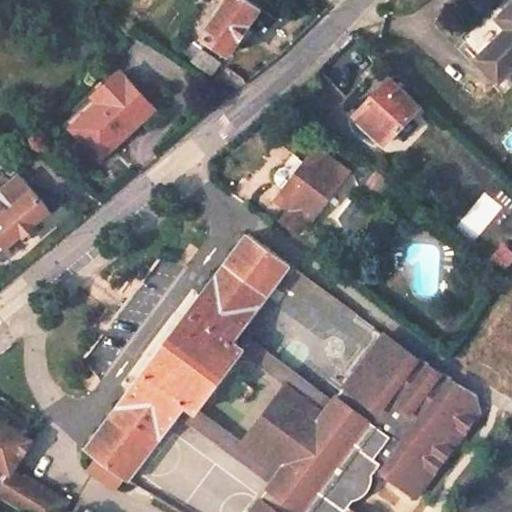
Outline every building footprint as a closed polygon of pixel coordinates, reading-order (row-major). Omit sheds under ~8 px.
[(259,7),(248,0),(228,0),(204,35),(228,52),(259,7)] [(464,0),(461,0),(437,20),(453,40),(480,19),(464,0)] [(511,66),(511,4),(497,19),(507,28),(476,59),(497,81),(511,66)] [(197,46),(191,41),(182,51),(189,56),(197,46)] [(221,63),(202,48),(192,61),(212,75),(221,63)] [(154,109),(120,70),(93,96),(101,104),(73,129),(100,159),(154,109)] [(418,106),(389,80),(355,117),(384,143),(418,106)] [(101,104),(93,96),(65,120),(73,129),(101,104)] [(284,190),(280,196),(284,199),(281,203),(291,211),(285,218),(286,220),(283,224),(292,231),(295,226),(297,227),(312,207),(316,210),(347,171),(326,155),(316,148),(305,164),(295,176),(284,190)] [(274,183),(284,190),(295,176),(305,164),(299,159),(291,170),(287,167),(280,167),(274,175),(274,183)] [(0,191),(20,176),(7,160),(0,165),(0,191)] [(391,183),(376,170),(361,189),(377,201),(391,183)] [(48,211),(20,176),(0,191),(0,249),(6,244),(23,230),(34,222),(48,211)] [(41,231),(34,222),(23,230),(30,239),(41,231)] [(288,266),(248,235),(85,450),(126,480),(178,413),(184,405),(194,413),(196,410),(242,349),(231,341),(238,332),(288,266)] [(335,256),(312,238),(305,248),(328,266),(335,256)] [(0,260),(11,251),(6,244),(0,249),(0,260)] [(333,403),(238,332),(231,341),(242,349),(288,384),(314,404),(325,413),(333,403)] [(325,413),(280,473),(272,484),(269,489),(251,511),(347,511),(353,508),(364,497),(368,492),(371,485),(373,481),(374,475),(378,470),(415,497),(476,413),(470,394),(415,359),(382,335),(336,399),(325,413)] [(288,384),(242,445),(280,473),(325,413),(314,404),(288,384)] [(242,445),(196,410),(194,413),(184,405),(178,413),(272,484),(280,473),(242,445)] [(0,470),(6,474),(0,483),(0,500),(19,511),(60,511),(66,504),(12,471),(29,442),(0,424),(0,470)] [(90,469),(107,482),(113,473),(95,461),(90,469)]
